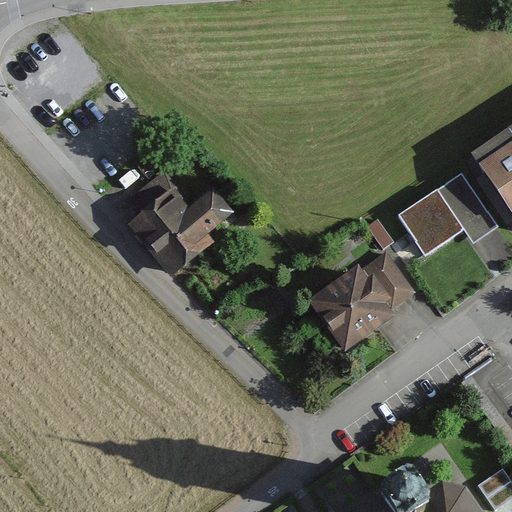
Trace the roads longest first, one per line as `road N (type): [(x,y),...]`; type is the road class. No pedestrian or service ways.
road 1 (residential): [(0,110),(88,212),(317,441)]
road 2 (residential): [(317,441),(511,296)]
